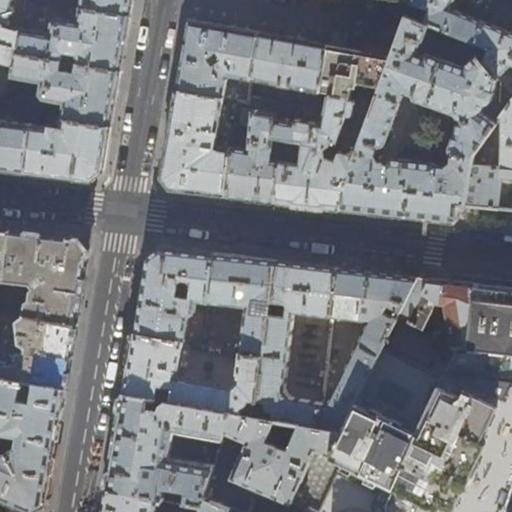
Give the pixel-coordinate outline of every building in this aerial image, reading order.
[(0,0),(0,23),(7,26),(13,9),(11,8),(13,0),(0,0)] [(80,0),(80,7),(130,16),(132,0),(80,0)] [(391,54),(406,16),(411,1),(401,0),(356,0),(356,4),(355,6),(353,8),(351,9),(350,9),(344,47),(391,54)] [(411,0),(411,1),(406,16),(430,25),(475,43),(484,21),(449,8),(454,0),(411,0)] [(130,16),(80,7),(77,21),(57,17),(51,22),(49,33),(21,28),(21,30),(17,53),(60,61),(62,49),(79,52),(77,63),(120,71),(125,45),(130,16)] [(423,42),(430,25),(406,16),(391,54),(380,86),(355,155),(346,181),(342,209),(372,212),(407,216),(409,191),(406,191),(407,181),(402,180),(405,160),(409,160),(409,159),(389,157),(389,158),(388,159),(387,160),(386,160),(385,161),(377,159),(376,158),(376,157),(376,156),(378,150),(378,149),(379,147),(380,146),(386,142),(399,105),(400,105),(400,104),(400,102),(400,101),(399,100),(400,95),(400,94),(401,94),(402,93),(403,93),(404,93),(413,96),(414,98),(430,104),(438,81),(433,80),(441,59),(428,54),(427,53),(425,54),(424,54),(423,55),(416,53),(420,41),(423,42)] [(232,75),(251,79),(260,33),(189,20),(182,61),(177,90),(224,97),(227,79),(232,75)] [(511,32),(484,21),(475,43),(472,49),(477,54),(498,79),(511,96),(511,32)] [(0,62),(14,66),(17,53),(21,30),(7,26),(0,23),(0,62)] [(329,45),(260,33),(251,79),(320,91),(329,45)] [(380,86),(391,54),(344,47),(329,45),(320,91),(319,92),(327,94),(349,97),(353,82),(380,86)] [(60,61),(17,53),(14,66),(12,77),(40,82),(39,90),(33,89),(31,105),(55,109),(56,102),(63,103),(60,117),(111,126),(115,102),(120,71),(77,63),(75,72),(59,70),(60,61)] [(463,67),(441,59),(433,80),(438,81),(430,104),(454,113),(458,118),(447,145),(447,146),(447,147),(447,148),(447,149),(448,150),(449,151),(449,152),(449,153),(448,164),(448,165),(447,166),(446,166),(445,166),(439,166),(438,166),(437,165),(436,165),(436,164),(435,163),(435,162),(434,162),(433,162),(433,161),(432,161),(409,159),(409,160),(405,160),(402,180),(407,181),(406,191),(409,191),(407,216),(431,219),(456,222),(458,204),(465,205),(472,165),(473,156),(480,147),(496,123),(482,113),(485,104),(485,105),(486,105),(488,105),(489,104),(490,104),(491,103),(492,102),(494,94),(493,93),(498,79),(477,54),(463,67)] [(225,98),(224,97),(177,90),(168,140),(162,177),(171,189),(226,195),(232,146),(216,145),(218,136),(224,137),(225,128),(220,127),(225,98)] [(350,99),(349,97),(327,94),(322,122),(297,118),(297,122),(294,140),(294,141),(301,143),(299,162),(281,160),(276,201),(309,205),(342,209),(346,181),(355,155),(342,150),(342,149),(342,148),(341,147),(340,147),(339,147),(338,147),(337,148),(337,149),(337,150),(337,151),(335,157),(326,154),(325,148),(325,147),(328,146),(330,145),(330,144),(331,143),(332,143),(332,142),(332,140),(338,141),(348,114),(348,115),(349,115),(350,115),(351,114),(352,113),(352,112),(353,112),(354,104),(355,103),(354,102),(354,101),(353,101),(353,100),(350,99)] [(506,131),(502,131),(501,148),(480,147),(473,156),(472,165),(511,167),(511,99),(502,115),(506,118),(506,131)] [(294,140),(297,122),(276,118),(276,114),(242,107),(240,124),(252,126),(249,151),(247,148),(232,146),(226,195),(245,197),(276,201),(281,160),(271,159),(272,149),(276,149),(277,143),(273,143),(273,137),(283,139),(283,138),(294,140)] [(106,150),(111,126),(60,117),(59,127),(31,123),(25,172),(57,176),(90,180),(103,171),(106,150)] [(0,119),(0,169),(25,172),(31,123),(0,119)] [(511,167),(472,165),(465,205),(498,208),(502,176),(511,177),(511,167)] [(0,229),(0,282),(4,282),(11,230),(0,229)] [(48,235),(11,230),(4,282),(3,282),(29,285),(33,290),(30,292),(29,301),(26,303),(24,315),(23,316),(75,325),(81,290),(88,250),(79,238),(48,235)] [(197,301),(208,302),(214,253),(160,247),(148,256),(143,288),(135,333),(183,340),(188,316),(195,312),(197,301)] [(243,257),(214,253),(208,302),(245,306),(241,349),(264,352),(271,300),(253,299),(254,284),(273,286),(276,261),(243,257)] [(303,264),(276,261),(273,286),(290,288),(288,302),(271,300),(264,352),(258,400),(267,401),(267,402),(268,405),(268,407),(270,408),(271,409),(273,410),(274,410),(273,418),(275,418),(297,422),(318,426),(321,403),(290,397),(284,389),(294,312),(332,316),(338,268),(303,264)] [(373,272),(338,268),(332,316),(368,321),(327,404),(321,403),(318,426),(342,430),(384,344),(398,317),(386,311),(389,305),(401,310),(418,277),(373,272)] [(511,287),(446,280),(418,277),(401,310),(398,317),(424,329),(436,303),(446,303),(452,349),(454,349),(456,350),(457,351),(445,374),(384,344),(342,430),(331,455),(330,456),(342,462),(319,511),(318,511),(305,507),(305,509),(303,511),(507,511),(508,505),(511,492),(511,287)] [(70,356),(75,325),(23,316),(16,322),(18,344),(24,347),(24,351),(16,351),(14,363),(8,363),(8,360),(0,358),(0,376),(64,388),(70,356)] [(176,376),(183,340),(135,333),(129,365),(124,393),(231,411),(241,413),(242,403),(244,404),(246,403),(248,403),(250,401),(251,400),(251,398),(258,400),(264,352),(241,349),(238,379),(229,385),(176,376)] [(64,388),(0,376),(0,497),(31,511),(44,504),(53,452),(64,388)] [(225,431),(231,411),(124,393),(115,443),(107,488),(162,497),(164,487),(174,489),(171,499),(201,504),(205,493),(214,464),(169,456),(174,431),(222,439),(225,431)] [(273,418),(241,413),(231,411),(225,431),(247,441),(232,477),(305,509),(305,507),(292,501),(315,448),(331,455),(342,430),(318,426),(297,422),(287,447),(266,439),(275,418),(273,418)] [(171,499),(162,497),(107,488),(103,511),(156,511),(155,511),(156,506),(188,511),(200,511),(201,504),(171,499)] [(233,511),(236,507),(205,493),(201,504),(200,511),(233,511)]
